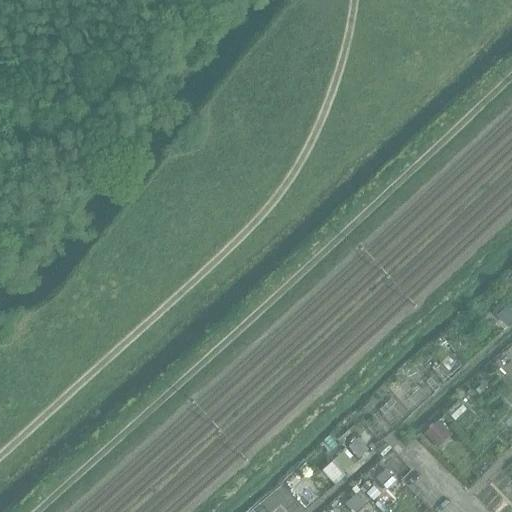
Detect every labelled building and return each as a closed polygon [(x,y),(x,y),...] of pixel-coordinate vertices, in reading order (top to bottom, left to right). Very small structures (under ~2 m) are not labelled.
[(511,314),(507,309),(497,318),(506,328),(511,322),(511,314)] [(450,355),(440,364),(451,376),(461,367),(450,355)] [(497,371),(488,380),(496,388),(505,379),(497,371)] [(458,402),(446,413),(455,422),(466,411),(458,402)] [(438,423),(425,435),(435,445),(447,433),(438,423)] [(358,439),(348,447),(358,460),(368,451),(358,439)] [(387,444),(378,452),(383,458),(392,450),(387,444)] [(342,452),(334,460),(344,473),(353,465),(342,452)] [(385,470),(375,479),(383,487),(392,478),(385,470)] [(373,487),(366,494),(373,501),(380,494),(373,487)] [(360,491),(345,505),(350,511),(359,511),(366,505),(365,504),(369,500),(360,491)]
